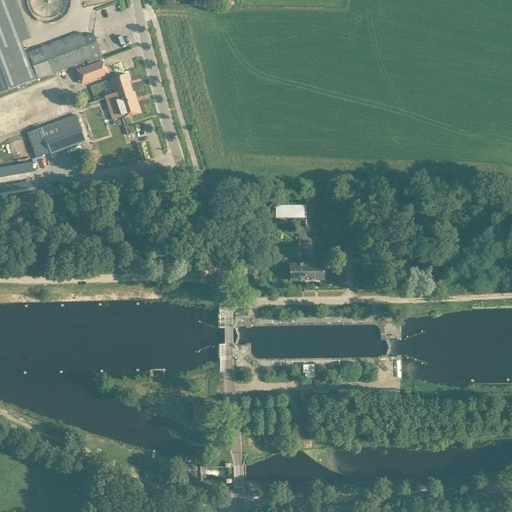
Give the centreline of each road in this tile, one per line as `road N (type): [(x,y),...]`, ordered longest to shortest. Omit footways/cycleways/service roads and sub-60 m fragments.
road 1 (tertiary): [(227,302),(135,0)]
road 2 (track): [(511,486),(240,508)]
road 3 (unclassified): [(240,508),(161,498),(0,419)]
road 4 (track): [(0,274),(183,277),(226,293)]
road 5 (tertiary): [(240,508),(227,302)]
road 6 (unclassified): [(408,299),(227,302)]
